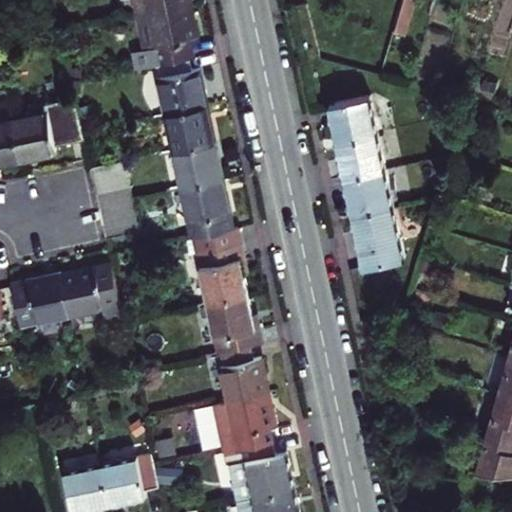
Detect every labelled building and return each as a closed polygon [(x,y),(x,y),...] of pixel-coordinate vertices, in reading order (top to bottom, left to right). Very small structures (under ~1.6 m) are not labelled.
[(148,0),(152,12),(191,4),(189,0),(148,0)] [(155,62),(189,55),(186,40),(198,37),(196,26),(191,4),(152,12),(159,46),(151,47),(155,62)] [(155,62),(167,114),(207,105),(202,84),(199,70),(193,71),(189,55),(155,62)] [(332,127),(335,142),(376,132),(368,97),(327,106),(332,127)] [(74,105),(11,119),(21,159),(42,154),(57,151),(55,144),(82,138),(74,105)] [(207,105),(167,114),(175,151),(216,142),(211,122),(207,105)] [(0,163),(2,163),(21,159),(11,119),(0,122),(0,163)] [(376,132),(335,142),(339,161),(343,179),(384,170),(376,132)] [(216,142),(175,151),(183,185),(224,176),(219,157),(216,142)] [(92,183),(124,176),(122,163),(89,169),(92,183)] [(384,170),(343,179),(348,201),(351,213),(392,205),(384,170)] [(92,183),(95,197),(128,190),(124,176),(92,183)] [(224,176),(183,185),(191,220),(231,210),(227,191),(224,176)] [(95,197),(98,210),(130,202),(129,196),(128,190),(95,197)] [(130,202),(98,210),(101,225),(134,217),(130,202)] [(392,205),(351,213),(356,234),(359,249),(399,240),(392,205)] [(137,231),(134,217),(101,225),(104,239),(137,231)] [(238,225),(194,234),(208,302),(248,294),(243,268),(247,268),(244,255),(238,225)] [(62,274),(70,313),(101,307),(104,319),(121,315),(109,263),(82,269),(62,274)] [(21,324),(70,313),(62,274),(37,280),(13,285),(21,324)] [(251,309),(248,294),(208,302),(220,353),(250,347),(264,344),(259,320),(254,321),(251,309)] [(250,347),(220,353),(230,401),(270,393),(266,375),(262,360),(253,362),(250,347)] [(511,352),(507,351),(492,401),(511,407),(511,352)] [(241,449),(274,442),(271,429),(277,427),(273,410),(270,393),(230,401),(241,449)] [(511,407),(492,401),(472,472),(511,473),(511,407)] [(247,466),(255,500),(296,491),(292,472),(288,456),(277,459),(274,442),(241,449),(224,453),(228,470),(247,466)] [(99,459),(109,506),(133,501),(144,498),(143,492),(158,488),(150,448),(99,459)] [(83,511),(89,511),(109,506),(99,459),(65,466),(74,511),(83,511)] [(257,511),(300,511),(300,508),(296,491),(255,500),(257,511)]
